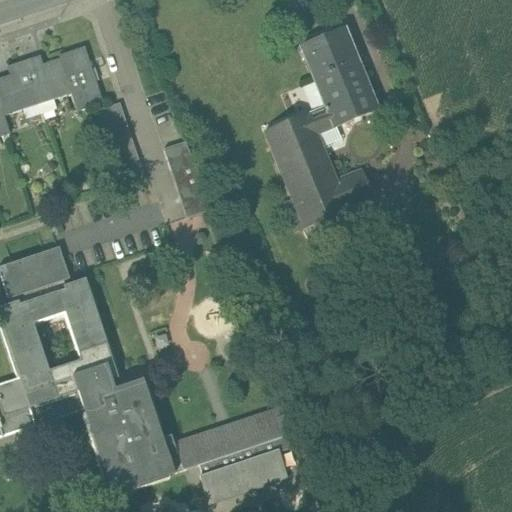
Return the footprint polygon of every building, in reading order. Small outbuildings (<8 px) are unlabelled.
[(341,29),(302,46),(321,88),(360,71),(341,29)] [(0,130),(6,128),(8,136),(10,136),(4,118),(37,107),(43,124),(44,124),(38,106),(71,95),(77,113),(103,105),(84,48),(59,57),(60,60),(43,66),(40,57),(7,68),(10,77),(0,79),(0,130)] [(328,106),(266,133),(307,228),(350,210),(318,135),(336,127),(335,125),(375,108),(360,71),(321,88),(328,106)] [(145,182),(120,104),(95,113),(114,171),(120,191),(145,182)] [(185,143),(163,150),(186,219),(213,210),(185,143)] [(114,171),(104,174),(111,194),(120,191),(114,171)] [(0,306),(0,308),(23,379),(0,386),(0,438),(89,409),(117,495),(174,477),(168,459),(142,382),(113,391),(110,382),(118,379),(84,278),(69,283),(68,278),(74,276),(64,247),(2,267),(12,296),(17,295),(18,300),(0,306)] [(281,411),(174,446),(177,456),(168,459),(173,476),(199,467),(202,477),(199,478),(206,498),(217,494),(219,500),(275,482),(273,476),(284,472),(278,454),(292,449),(288,437),(290,437),(281,411)]
